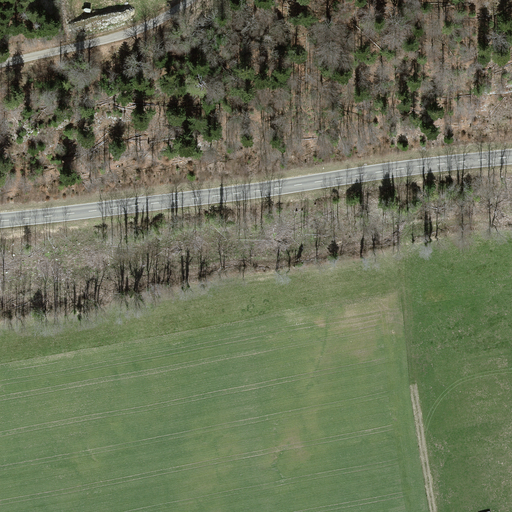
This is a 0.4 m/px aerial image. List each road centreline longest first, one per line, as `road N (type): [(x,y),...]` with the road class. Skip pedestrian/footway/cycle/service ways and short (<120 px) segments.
road 1 (primary): [(511,156),(0,221)]
road 2 (unclassified): [(0,67),(142,32),(195,0)]
road 3 (track): [(409,390),(429,511)]
